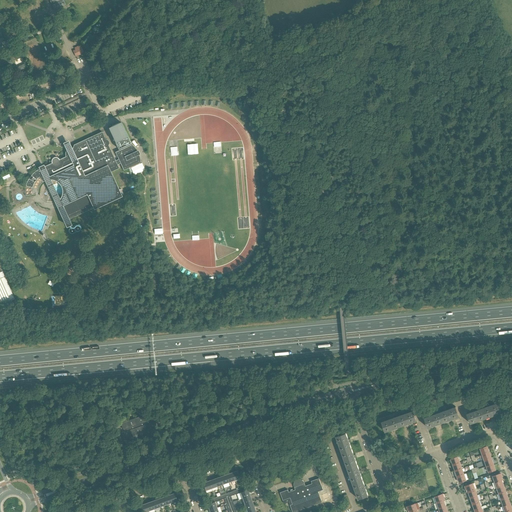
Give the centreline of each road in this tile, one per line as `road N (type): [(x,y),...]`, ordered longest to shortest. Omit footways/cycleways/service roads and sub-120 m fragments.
road 1 (motorway): [(511,311),(0,360)]
road 2 (motorway): [(0,376),(511,327)]
road 3 (secondary): [(350,391),(94,477)]
road 4 (secondary): [(511,369),(350,391)]
